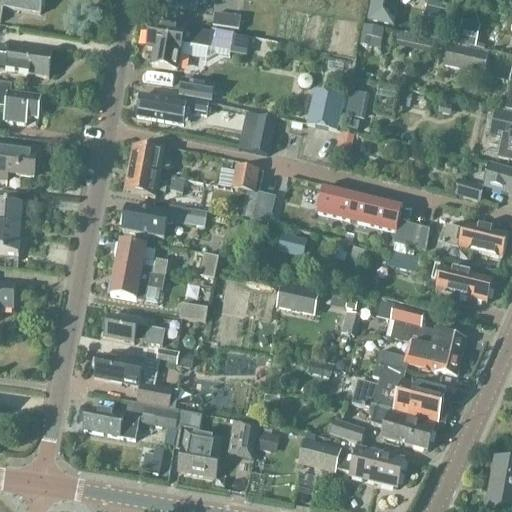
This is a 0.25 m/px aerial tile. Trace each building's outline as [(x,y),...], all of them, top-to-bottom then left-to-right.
[(40,16),(43,0),(0,0),(0,25),(1,25),(4,10),(40,16)] [(214,0),(156,0),(156,7),(185,11),(197,13),(199,1),(214,4),(214,0)] [(373,0),(369,23),(394,28),(399,0),(373,0)] [(427,9),(423,29),(445,34),(450,14),(427,9)] [(239,32),(241,20),(215,15),(213,29),(239,32)] [(484,52),(489,29),(461,23),(456,46),(484,52)] [(148,50),(148,51),(155,53),(154,61),(152,68),(177,73),(179,65),(180,58),(207,62),(218,56),(232,59),(233,53),(236,37),(213,33),(212,37),(211,37),(153,26),(148,50)] [(366,28),(362,48),(372,50),(374,40),(383,42),(385,32),(366,28)] [(236,37),(233,53),(248,56),(251,40),(236,37)] [(484,78),(489,56),(449,48),(444,70),(484,78)] [(0,74),(49,81),(52,56),(0,49),(0,74)] [(298,81),(298,85),(299,89),(302,91),(306,92),(310,90),(312,87),(313,83),(312,80),(309,77),(305,76),(301,78),(298,81)] [(212,104),(214,89),(183,83),(180,98),(212,104)] [(0,85),(0,108),(7,109),(5,125),(24,127),(25,120),(38,121),(41,100),(11,96),(12,87),(0,85)] [(361,123),(367,97),(351,94),(346,120),(361,123)] [(172,103),(141,98),(137,120),(182,127),(184,114),(207,117),(209,107),(172,101),(172,103)] [(339,132),(345,106),(315,99),(309,125),(339,132)] [(511,116),(496,113),(491,137),(502,140),(498,161),(511,163),(511,116)] [(240,139),(238,150),(267,156),(274,121),(258,118),(253,142),(240,139)] [(358,124),(349,122),(347,131),(356,133),(358,124)] [(341,136),(339,144),(351,147),(353,139),(341,136)] [(340,146),(338,158),(346,160),(349,148),(340,146)] [(0,181),(7,183),(7,178),(34,181),(37,153),(0,148),(0,181)] [(129,172),(160,177),(161,170),(169,171),(170,162),(163,161),(164,156),(133,150),(129,172)] [(511,197),(511,174),(490,169),(487,181),(488,181),(485,190),(507,196),(511,197)] [(257,196),(261,174),(238,170),(234,191),(257,196)] [(159,185),(160,177),(129,172),(125,194),(156,200),(157,193),(164,195),(166,186),(159,185)] [(409,249),(414,228),(399,224),(403,207),(265,175),(254,223),(314,237),(318,217),(396,235),(393,245),(409,249)] [(183,197),(186,182),(173,180),(174,181),(171,195),(183,197)] [(480,204),(484,190),(460,183),(455,197),(480,204)] [(0,231),(21,233),(23,209),(18,208),(19,196),(0,194),(0,231)] [(208,219),(208,216),(170,209),(168,218),(127,211),(123,234),(154,240),(155,233),(165,235),(166,227),(172,228),(172,226),(206,232),(208,219)] [(443,248),(459,251),(503,261),(508,237),(465,227),(464,232),(448,228),(443,248)] [(414,228),(409,249),(426,253),(430,232),(414,228)] [(0,256),(19,258),(21,233),(0,231),(0,256)] [(280,249),(303,254),(305,246),(282,240),(280,249)] [(121,245),(116,272),(166,281),(169,265),(157,263),(155,271),(143,269),(147,250),(121,245)] [(353,250),(351,261),(361,264),(364,252),(353,250)] [(415,275),(419,260),(393,255),(390,269),(415,275)] [(215,283),(219,260),(205,257),(200,280),(215,283)] [(487,306),(493,283),(436,269),(432,283),(451,288),(451,292),(456,293),(455,298),(487,306)] [(116,272),(110,299),(160,308),(166,281),(116,272)] [(14,312),(16,288),(0,287),(0,323),(1,323),(2,311),(14,312)] [(278,309),(316,317),(320,296),(282,288),(278,309)] [(349,301),(347,311),(356,313),(359,303),(349,301)] [(206,326),(208,311),(182,307),(180,322),(206,326)] [(381,307),(378,320),(392,323),(392,324),(394,324),(390,341),(409,345),(441,353),(441,355),(462,360),(467,341),(425,331),(421,330),(425,316),(395,309),(395,311),(381,307)] [(106,322),(104,332),(106,332),(105,341),(135,347),(135,343),(163,348),(165,333),(138,327),(138,324),(109,319),(108,322),(106,322)] [(379,354),(375,368),(405,375),(408,367),(415,369),(458,379),(462,360),(441,355),(441,353),(409,345),(405,360),(379,354)] [(190,372),(193,359),(159,352),(157,365),(178,369),(190,372)] [(174,393),(140,385),(143,370),(129,367),(130,365),(99,359),(94,382),(126,388),(126,386),(140,388),(137,405),(170,412),(176,413),(179,396),(174,395),(174,393)] [(338,365),(335,368),(337,372),(340,374),(344,372),(344,368),(342,365),(338,365)] [(323,366),(321,378),(331,380),(333,368),(323,366)] [(405,379),(405,378),(375,371),(373,381),(379,383),(378,388),(359,383),(353,407),(373,413),(374,409),(438,426),(446,396),(404,384),(405,379)] [(88,412),(84,434),(119,441),(136,444),(138,433),(139,425),(176,433),(179,417),(146,411),(144,421),(140,421),(88,412)] [(390,415),(377,411),(377,412),(375,412),(371,427),(386,431),(383,441),(427,454),(434,430),(389,418),(390,415)] [(361,448),(366,433),(335,425),(330,440),(361,448)] [(242,427),(236,459),(253,462),(259,430),(242,427)] [(215,481),(219,457),(222,443),(187,436),(184,450),(179,475),(215,481)] [(260,436),(257,451),(269,454),(273,438),(260,436)] [(355,460),(340,456),(340,453),(304,445),(298,467),(335,475),(336,473),(351,476),(350,479),(397,491),(404,462),(357,450),(355,460)] [(153,460),(150,475),(159,477),(164,454),(154,452),(153,460)] [(511,493),(511,466),(495,464),(490,489),(511,493)] [(511,511),(511,493),(490,489),(485,511),(511,511)]
